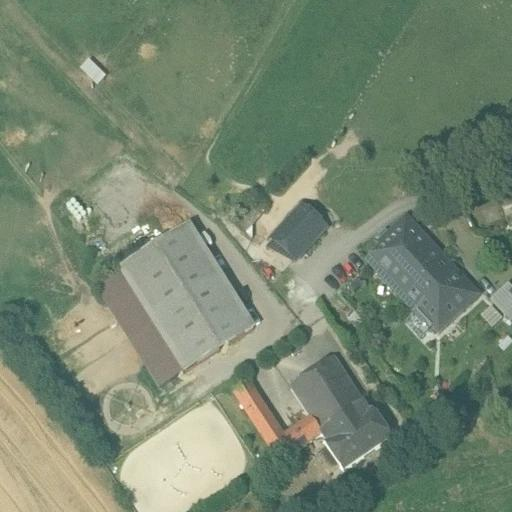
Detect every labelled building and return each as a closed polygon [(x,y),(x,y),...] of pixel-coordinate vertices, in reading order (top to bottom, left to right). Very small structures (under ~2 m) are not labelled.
[(85,63),(79,70),(95,84),(101,77),(85,63)] [(326,230),(302,209),(273,242),(296,263),(326,230)] [(479,298),(407,220),(378,246),(381,249),(366,262),(416,316),(424,324),(426,322),(433,330),(438,336),(479,298)] [(189,229),(122,272),(186,374),(253,331),(189,229)] [(162,388),(186,374),(122,272),(99,287),(162,388)] [(511,320),(511,287),(509,284),(491,301),(511,322),(511,320)] [(491,329),(503,320),(492,307),(481,315),(491,329)] [(424,324),(416,316),(406,325),(421,341),(433,330),(426,322),(424,324)] [(363,404),(334,360),(290,389),(311,420),(321,436),(326,444),(327,444),(370,414),(370,413),(364,404),(363,404)] [(283,438),(248,385),(234,394),(280,464),(321,436),(311,420),(283,438)] [(435,440),(451,421),(434,405),(417,425),(435,440)] [(370,414),(327,444),(326,444),(324,445),(344,474),(392,440),(373,411),(370,413),(370,414)]
